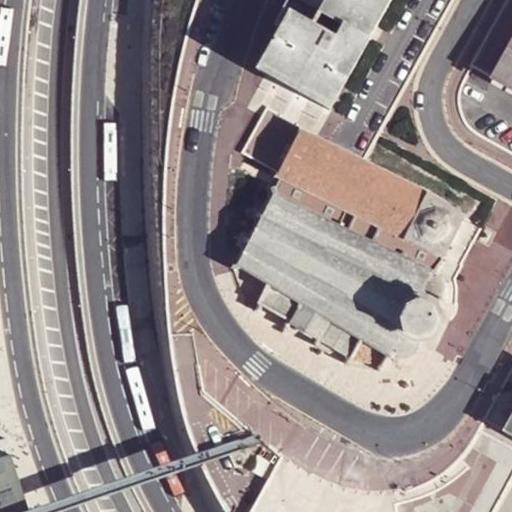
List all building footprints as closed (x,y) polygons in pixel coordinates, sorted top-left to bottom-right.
[(288,0),(275,24),(282,28),(259,70),(331,110),(356,66),(386,11),(392,0),(288,0)] [(511,43),(492,79),(511,90),(511,43)] [(297,134),(263,115),(241,156),(275,174),(297,134)] [(276,187),(280,199),(434,273),(438,275),(451,269),(477,222),(469,216),(470,214),(424,184),(424,186),(301,126),(276,177),(280,179),(276,187)] [(280,199),(276,187),(272,188),(274,196),(265,215),(258,212),(257,216),(263,219),(252,240),(246,237),(243,244),(249,247),(240,264),(234,266),(236,271),(242,269),(269,284),(256,314),(259,316),(263,306),(288,320),(285,327),(288,328),(285,333),(315,351),(318,345),(320,347),(352,365),(355,367),(383,371),(387,373),(389,369),(395,358),(396,355),(400,357),(404,358),(408,357),(411,356),(414,355),(417,353),(419,350),(421,346),(421,345),(441,341),(454,316),(450,311),(457,298),(458,297),(458,296),(459,291),(459,287),(459,284),(458,281),(458,280),(457,278),(455,274),(454,273),(453,271),(451,269),(438,275),(434,273),(280,199)] [(0,511),(31,511),(7,439),(0,441),(0,511)] [(397,495),(397,488),(391,489),(370,491),(349,489),(326,481),(305,470),(284,456),(271,479),(251,511),(399,511),(398,505),(397,495)]
